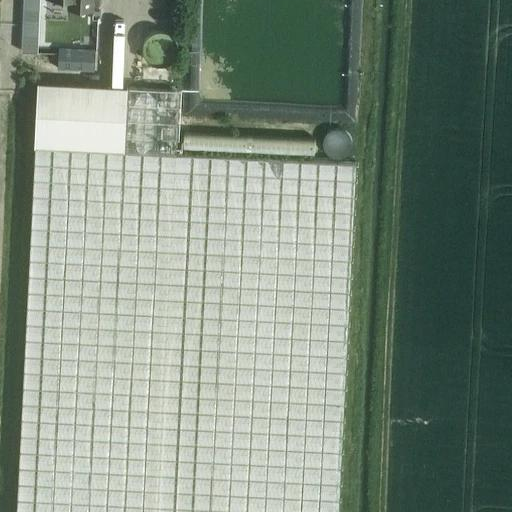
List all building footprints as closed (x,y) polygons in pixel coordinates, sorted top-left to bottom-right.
[(68,0),(68,8),(94,9),(94,0),(68,0)] [(144,38),(142,45),(144,53),(149,59),(156,62),(163,62),(170,59),(175,53),(177,45),(175,38),(170,32),(163,28),(156,28),(149,32),(144,38)] [(95,50),(59,48),(59,52),(58,68),(94,70),(95,50)] [(17,511),(338,511),(357,163),(177,154),(179,117),(180,90),(175,89),(38,82),(35,146),(36,146),(17,511)] [(325,136),(323,143),(325,150),(330,155),(338,157),(345,156),(350,150),(352,143),(350,136),(345,131),(338,129),(330,131),(325,136)] [(315,138),(185,132),(184,149),(314,155),(315,138)]
